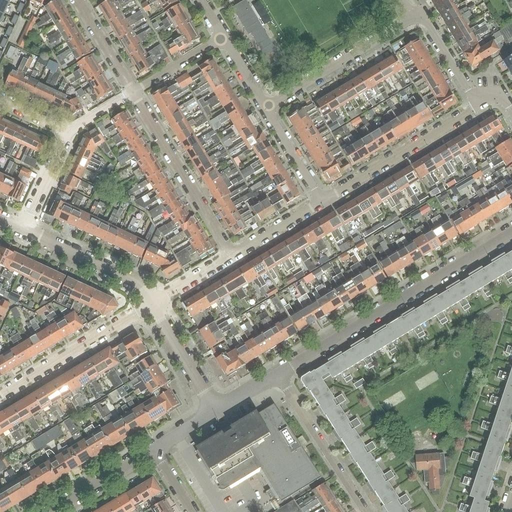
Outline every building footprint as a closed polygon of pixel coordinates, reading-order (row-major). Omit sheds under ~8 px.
[(2,0),(0,0),(0,13),(4,15),(9,3),(2,0)] [(30,0),(30,1),(35,3),(33,8),(37,10),(39,7),(41,8),(44,0),(30,0)] [(56,0),(53,2),(44,8),(47,14),(44,16),(46,19),(63,8),(57,0),(56,0)] [(119,0),(116,3),(113,0),(108,0),(99,6),(99,7),(102,13),(103,12),(104,14),(127,0),(119,0)] [(132,0),(127,0),(104,14),(105,17),(108,23),(123,15),(120,10),(126,6),(134,1),(132,0)] [(175,0),(158,0),(153,3),(155,6),(158,4),(162,10),(173,4),(177,2),(175,0)] [(244,0),(232,8),(246,31),(248,35),(251,34),(271,68),(282,61),(245,0),(244,0)] [(446,0),(435,7),(437,9),(436,10),(440,16),(455,7),(456,8),(459,5),(456,0),(446,0)] [(179,4),(174,7),(165,13),(168,18),(161,22),(163,26),(184,13),(183,11),(183,10),(180,5),(179,5),(179,4)] [(145,13),(150,11),(151,10),(148,5),(142,9),(145,13)] [(455,7),(440,16),(444,23),(445,22),(446,25),(468,11),(466,8),(459,12),(456,8),(455,7)] [(42,21),(36,24),(38,27),(51,20),(54,26),(68,17),(63,8),(46,19),(42,21)] [(123,15),(108,23),(112,30),(113,29),(114,31),(142,15),(139,11),(126,20),(123,15)] [(468,11),(446,25),(448,27),(447,28),(451,34),(466,25),(470,23),(467,18),(471,16),(468,11)] [(184,13),(163,26),(165,29),(172,25),(175,30),(190,21),(186,15),(185,15),(184,13)] [(142,15),(114,31),(116,34),(115,34),(119,40),(133,32),(130,27),(144,19),(142,15)] [(47,38),(49,41),(74,26),(68,17),(54,26),(58,32),(47,38)] [(178,34),(163,43),(165,46),(174,41),(180,38),(194,30),(193,28),(193,27),(190,21),(175,30),(178,34)] [(466,25),(451,34),(455,41),(456,40),(457,43),(479,29),(477,26),(469,30),(466,25)] [(61,37),(65,44),(79,35),(74,26),(49,41),(50,44),(61,37)] [(159,28),(155,30),(158,34),(165,29),(163,26),(159,28)] [(479,29),(457,43),(459,45),(458,46),(462,52),(466,50),(477,43),(481,40),(479,37),(489,31),(486,26),(479,29)] [(133,32),(119,40),(123,47),(123,46),(125,48),(145,36),(152,32),(149,28),(143,32),(143,33),(136,37),(133,32)] [(510,39),(504,29),(498,32),(501,36),(503,41),(504,42),(510,39)] [(174,41),(165,46),(168,51),(171,56),(185,47),(199,39),(199,38),(199,37),(196,32),(195,32),(194,30),(180,38),(174,41)] [(56,57),(56,58),(57,60),(84,44),(79,35),(65,44),(69,50),(66,51),(56,57)] [(145,36),(125,48),(126,51),(125,51),(129,57),(143,49),(140,44),(147,40),(145,36)] [(501,36),(495,40),(486,45),(486,46),(477,51),(479,55),(479,56),(481,61),(489,57),(488,56),(490,55),(491,56),(498,51),(495,47),(495,46),(503,41),(501,36)] [(400,51),(396,54),(398,59),(401,62),(423,49),(422,47),(423,46),(419,39),(411,43),(404,47),(399,50),(400,51)] [(486,45),(483,42),(463,54),(466,60),(467,59),(472,67),(479,63),(479,62),(481,60),(481,61),(479,56),(479,55),(477,51),(486,46),(486,45)] [(396,43),(391,46),(392,49),(394,52),(400,48),(398,45),(396,43)] [(84,44),(57,60),(59,63),(63,61),(69,57),(72,55),(76,62),(90,53),(84,44)] [(143,49),(129,57),(133,64),(134,63),(135,65),(162,49),(160,45),(153,50),(146,54),(143,49)] [(163,60),(164,60),(168,58),(162,49),(135,65),(136,68),(135,68),(139,74),(140,73),(140,74),(149,69),(150,70),(154,67),(154,66),(155,66),(154,65),(163,60)] [(411,61),(415,66),(430,57),(425,50),(424,51),(423,49),(401,62),(404,66),(411,61)] [(403,70),(396,59),(394,54),(386,59),(387,59),(385,61),(399,83),(400,82),(403,81),(398,73),(403,70)] [(80,69),(72,74),(74,77),(75,78),(96,65),(95,63),(95,62),(92,56),(91,56),(90,55),(76,64),(80,69)] [(511,55),(506,59),(502,62),(503,63),(504,63),(505,66),(506,67),(505,67),(506,69),(508,68),(509,71),(511,69),(511,55)] [(417,71),(409,76),(412,80),(420,75),(435,66),(434,66),(433,64),(434,64),(430,57),(415,66),(417,71)] [(7,81),(5,84),(6,85),(6,86),(12,88),(12,87),(14,89),(25,66),(28,60),(24,58),(18,72),(12,69),(7,81)] [(187,74),(182,77),(187,86),(198,79),(218,67),(217,67),(216,67),(215,65),(216,65),(212,59),(198,67),(201,72),(190,78),(187,74)] [(47,65),(47,66),(52,69),(53,67),(57,69),(59,68),(57,64),(49,61),(47,65)] [(382,61),(376,65),(385,81),(390,78),(394,86),(399,83),(385,61),(383,62),(382,61)] [(74,77),(69,81),(71,84),(84,77),(87,82),(102,73),(98,66),(97,67),(96,65),(75,78),(74,77)] [(369,70),(367,71),(381,94),(385,92),(380,83),(385,81),(376,65),(369,69),(369,70)] [(25,66),(14,89),(17,90),(16,91),(22,93),(23,93),(30,78),(25,75),(29,68),(25,66)] [(414,84),(417,89),(439,75),(438,73),(439,73),(435,66),(420,75),(422,79),(414,84)] [(57,69),(53,67),(52,69),(45,84),(40,82),(32,97),(32,98),(38,101),(39,100),(42,101),(54,74),(55,74),(57,69)] [(201,83),(197,86),(199,89),(222,75),(220,73),(221,73),(218,67),(198,79),(201,83)] [(30,78),(23,93),(26,94),(25,95),(31,98),(32,97),(40,82),(35,80),(38,72),(34,70),(30,78)] [(365,72),(358,76),(367,91),(372,89),(377,97),(381,94),(367,71),(365,73),(365,72)] [(90,87),(83,92),(85,95),(106,82),(105,80),(106,80),(102,73),(87,82),(90,87)] [(54,74),(42,101),(45,103),(44,104),(51,107),(51,106),(58,90),(54,88),(59,76),(55,74),(54,74)] [(222,75),(199,89),(201,93),(210,87),(213,92),(227,83),(224,77),(223,77),(222,75)] [(439,75),(417,89),(419,93),(427,88),(431,93),(446,83),(442,77),(441,77),(439,75)] [(356,77),(349,81),(358,97),(363,94),(368,102),(369,101),(372,99),(367,91),(358,76),(358,77),(356,78),(356,77)] [(165,87),(152,95),(156,102),(156,101),(158,103),(181,89),(187,86),(182,77),(176,81),(177,84),(167,90),(165,87)] [(343,86),(341,87),(354,110),(358,108),(353,100),(358,97),(349,81),(342,85),(343,86)] [(85,95),(80,98),(83,103),(85,107),(91,104),(93,103),(90,97),(95,94),(98,100),(98,99),(99,99),(112,91),(112,90),(109,84),(108,84),(106,82),(85,95)] [(62,92),(66,85),(62,83),(58,90),(51,106),(54,107),(54,108),(60,111),(67,95),(62,92)] [(215,96),(206,102),(209,105),(231,91),(230,90),(231,89),(227,83),(213,92),(215,96)] [(426,102),(428,106),(433,103),(450,93),(449,91),(450,90),(446,83),(431,93),(433,97),(426,102)] [(338,88),(331,92),(341,107),(345,104),(350,111),(347,113),(351,120),(358,115),(354,110),(341,87),(339,89),(338,88)] [(81,89),(76,92),(78,95),(80,98),(85,95),(83,92),(81,89)] [(181,89),(158,103),(159,105),(158,106),(162,112),(175,103),(173,99),(183,93),(181,89)] [(220,103),(222,108),(237,99),(233,93),(232,94),(231,91),(209,105),(211,109),(220,103)] [(403,91),(399,93),(403,99),(405,102),(409,100),(405,94),(403,92),(403,91)] [(325,97),(323,98),(336,121),(341,118),(336,110),(341,107),(331,92),(324,96),(325,97)] [(428,106),(427,107),(431,112),(433,116),(455,102),(456,104),(457,104),(450,93),(433,103),(428,106)] [(82,110),(80,105),(75,98),(73,100),(71,97),(67,95),(60,111),(71,116),(82,110)] [(412,98),(409,100),(422,122),(424,121),(425,122),(432,117),(429,113),(423,102),(417,106),(413,97),(412,98)] [(320,99),(313,103),(316,107),(323,118),(328,115),(332,123),(336,121),(323,98),(321,99),(320,99)] [(175,103),(162,112),(165,118),(166,117),(167,119),(195,102),(194,99),(193,99),(178,108),(175,103)] [(201,99),(198,101),(202,109),(206,107),(204,103),(201,99)] [(237,99),(222,108),(225,112),(221,115),(209,122),(212,125),(241,108),(240,106),(241,105),(237,99)] [(409,100),(405,102),(410,110),(405,113),(414,128),(421,124),(420,123),(422,122),(409,100)] [(168,122),(171,128),(185,120),(182,115),(198,106),(195,102),(167,119),(169,121),(168,122)] [(414,128),(405,113),(400,116),(391,102),(387,105),(391,111),(405,133),(407,132),(407,133),(414,128)] [(296,112),(288,118),(292,125),(293,124),(294,126),(317,113),(314,109),(312,105),(306,108),(306,107),(303,109),(303,108),(296,112)] [(211,112),(207,107),(202,110),(206,115),(211,112)] [(241,108),(212,125),(213,127),(215,131),(220,128),(221,125),(229,119),(232,124),(233,125),(247,116),(247,115),(243,109),(242,110),(241,108)] [(372,110),(367,112),(373,122),(377,119),(372,110)] [(114,125),(107,129),(109,133),(116,129),(130,120),(129,118),(130,118),(127,112),(126,112),(125,111),(111,120),(114,124),(114,125)] [(405,133),(391,111),(387,113),(392,121),(387,124),(396,139),(403,135),(403,134),(405,133)] [(317,113),(294,126),(296,128),(295,129),(299,136),(314,127),(311,122),(315,119),(319,117),(317,113)] [(176,133),(177,135),(205,118),(203,115),(193,121),(192,120),(187,123),(185,120),(171,128),(175,134),(176,133)] [(504,141),(504,140),(508,138),(506,134),(501,137),(498,132),(503,129),(499,123),(500,123),(495,115),(494,116),(493,116),(489,118),(489,119),(487,121),(500,143),(504,141)] [(236,131),(228,136),(230,139),(252,126),(251,124),(252,123),(248,117),(247,116),(233,125),(233,126),(236,131)] [(0,117),(0,118),(0,144),(2,140),(3,137),(10,122),(7,121),(8,120),(1,117),(0,117)] [(359,117),(351,122),(353,126),(361,122),(360,120),(359,117)] [(205,118),(177,135),(178,137),(177,138),(179,140),(181,144),(195,136),(192,131),(207,122),(205,118)] [(365,118),(360,120),(361,122),(362,123),(364,126),(378,149),(380,148),(380,149),(388,144),(387,143),(378,129),(378,130),(373,132),(368,124),(365,118)] [(377,119),(373,122),(378,130),(378,129),(387,143),(389,142),(389,143),(394,140),(396,139),(387,124),(382,127),(377,119)] [(119,134),(112,138),(114,141),(136,129),(134,127),(135,126),(132,120),(131,121),(130,120),(116,129),(119,134)] [(10,122),(3,137),(8,139),(8,140),(5,147),(8,149),(19,126),(17,125),(17,124),(10,121),(10,122)] [(327,126),(331,132),(336,129),(340,126),(336,121),(332,123),(327,126)] [(477,125),(486,140),(491,137),(494,142),(496,146),(500,143),(487,121),(484,122),(484,121),(477,125)] [(102,125),(98,128),(103,137),(109,133),(107,129),(105,130),(102,125)] [(486,140),(477,125),(471,129),(472,130),(470,131),(483,153),(487,151),(482,143),(485,140),(486,140)] [(6,155),(9,157),(16,143),(22,145),(29,130),(22,126),(21,127),(19,126),(8,149),(9,149),(7,153),(6,155)] [(252,126),(230,139),(232,143),(236,140),(240,138),(242,140),(243,142),(258,133),(254,127),(253,128),(252,126)] [(314,127),(299,136),(302,140),(303,142),(304,142),(305,144),(327,130),(325,126),(317,131),(314,127)] [(345,126),(341,128),(344,132),(346,137),(350,134),(345,126)] [(378,149),(364,126),(360,129),(365,137),(360,140),(370,155),(377,151),(376,150),(378,149)] [(337,131),(332,134),(334,138),(344,132),(341,128),(337,131)] [(103,140),(99,133),(96,129),(93,131),(93,130),(87,133),(88,134),(95,146),(97,147),(100,145),(106,155),(110,153),(104,143),(103,140)] [(136,129),(114,141),(117,145),(124,141),(127,146),(142,137),(138,130),(137,131),(136,129)] [(29,130),(22,145),(27,148),(24,155),(27,157),(38,135),(35,134),(36,133),(29,130)] [(327,130),(305,144),(306,146),(305,146),(310,153),(324,144),(322,140),(321,139),(325,137),(330,134),(327,130)] [(483,153),(470,131),(468,132),(467,131),(461,135),(470,150),(475,146),(480,155),(483,153)] [(243,142),(234,147),(236,151),(245,146),(247,150),(265,139),(262,134),(259,136),(258,133),(243,142)] [(81,140),(78,146),(93,153),(95,151),(97,152),(98,154),(100,153),(97,147),(95,146),(88,134),(84,136),(83,139),(82,139),(81,140)] [(195,136),(181,144),(185,150),(186,149),(187,152),(210,138),(207,134),(197,140),(195,136)] [(330,134),(325,137),(328,142),(333,139),(330,134)] [(350,134),(346,137),(360,160),(362,159),(363,159),(370,155),(360,140),(359,140),(355,143),(354,140),(350,134)] [(38,135),(27,157),(31,159),(35,151),(40,154),(47,140),(47,139),(47,138),(40,135),(40,136),(38,135)] [(470,150),(461,135),(455,139),(455,140),(453,141),(468,165),(467,165),(470,170),(471,169),(473,174),(476,172),(474,168),(465,152),(470,150)] [(130,151),(116,159),(117,161),(118,163),(146,146),(145,144),(146,143),(144,140),(142,137),(127,146),(130,151)] [(345,144),(340,147),(342,151),(348,161),(351,165),(352,166),(359,162),(358,161),(360,160),(346,137),(342,139),(345,144)] [(210,138),(187,152),(188,154),(187,154),(191,160),(191,161),(205,153),(205,152),(202,148),(212,142),(210,138)] [(230,139),(223,143),(225,147),(232,143),(230,139)] [(247,150),(242,153),(245,157),(254,151),(257,156),(271,147),(267,141),(266,142),(266,140),(265,139),(247,150)] [(511,142),(510,139),(508,140),(506,142),(504,143),(495,149),(497,153),(489,158),(491,163),(511,150),(511,142)] [(445,145),(453,160),(458,157),(464,167),(467,165),(468,165),(453,141),(451,142),(451,141),(445,145)] [(315,160),(316,162),(338,148),(336,144),(330,147),(327,149),(324,144),(310,153),(314,160),(315,160)] [(437,151),(451,175),(455,173),(448,162),(453,160),(445,145),(438,149),(439,150),(437,151)] [(93,153),(78,146),(76,152),(76,153),(75,155),(99,167),(100,166),(101,163),(91,159),(93,153)] [(146,146),(118,163),(120,166),(134,158),(137,163),(152,154),(148,148),(147,148),(146,146)] [(243,170),(240,172),(242,175),(275,156),(274,154),(275,153),(271,147),(257,156),(259,160),(243,170)] [(338,148),(316,162),(317,164),(316,164),(320,171),(321,171),(335,162),(332,157),(340,152),(338,148)] [(502,162),(505,167),(511,162),(511,150),(491,163),(494,167),(502,162)] [(434,151),(428,155),(437,169),(441,167),(447,177),(451,175),(437,151),(435,152),(434,151)] [(205,153),(191,161),(192,162),(196,168),(196,167),(198,169),(221,156),(219,152),(208,158),(206,153),(205,153)] [(140,168),(133,172),(135,176),(156,163),(155,161),(156,160),(152,154),(137,163),(140,168)] [(73,158),(70,163),(86,170),(88,166),(97,171),(99,167),(75,155),(74,158),(73,158)] [(422,160),(420,161),(435,185),(438,183),(432,172),(437,169),(428,155),(422,159),(422,160)] [(221,156),(198,169),(199,172),(198,172),(202,178),(215,170),(213,165),(223,159),(221,156)] [(275,156),(242,175),(244,179),(247,177),(264,167),(266,172),(281,163),(277,158),(276,158),(275,156)] [(27,157),(24,164),(29,166),(33,168),(36,162),(37,161),(31,159),(27,157)] [(237,157),(233,160),(237,167),(242,165),(237,157)] [(335,162),(321,171),(327,181),(328,180),(328,179),(349,166),(347,162),(341,166),(338,160),(335,162)] [(411,165),(414,169),(420,180),(425,177),(431,187),(435,185),(420,161),(418,162),(418,161),(411,165)] [(482,169),(489,165),(488,165),(486,161),(480,165),(481,168),(482,169)] [(66,172),(71,175),(81,180),(84,175),(94,179),(95,175),(86,170),(70,163),(70,164),(71,164),(70,166),(69,166),(66,172)] [(148,180),(162,172),(161,171),(162,170),(158,165),(156,163),(135,176),(137,179),(144,175),(147,180),(148,180)] [(254,191),(260,188),(260,187),(285,172),(283,170),(284,170),(281,163),(266,172),(269,176),(251,187),(254,190),(254,191)] [(10,170),(0,191),(0,192),(2,193),(2,194),(8,197),(16,182),(11,179),(17,166),(13,164),(10,170)] [(491,169),(489,165),(482,169),(485,174),(491,170),(491,169)] [(418,181),(412,170),(410,166),(402,171),(403,171),(401,173),(414,195),(419,193),(413,184),(418,181)] [(3,176),(0,174),(0,191),(10,170),(7,168),(3,176)] [(29,179),(29,178),(31,172),(22,168),(16,182),(8,197),(18,202),(25,186),(20,183),(23,176),(29,179)] [(215,170),(202,178),(205,184),(206,184),(208,186),(231,172),(228,168),(218,174),(215,170)] [(471,169),(470,170),(464,174),(467,178),(473,174),(471,169)] [(140,184),(128,191),(130,195),(137,191),(150,184),(153,189),(167,181),(167,180),(166,179),(167,179),(164,173),(163,174),(162,172),(148,180),(147,180),(140,184)] [(231,172),(208,186),(209,188),(208,188),(212,194),(225,186),(225,185),(230,182),(228,178),(233,175),(231,172)] [(285,172),(260,187),(260,188),(262,190),(262,191),(273,184),(276,188),(290,180),(287,174),(286,174),(285,172)] [(415,207),(420,204),(419,202),(414,195),(401,173),(399,174),(398,173),(391,177),(400,192),(405,189),(415,207)] [(72,189),(77,191),(79,186),(87,189),(86,190),(87,190),(89,185),(71,177),(66,175),(65,177),(64,177),(61,184),(62,184),(61,184),(62,185),(59,190),(64,192),(69,195),(72,189)] [(506,183),(501,176),(497,178),(511,203),(511,202),(511,183),(510,181),(506,183)] [(400,192),(391,177),(384,182),(384,183),(382,184),(396,206),(400,204),(398,201),(404,198),(400,192)] [(472,177),(463,181),(466,186),(474,181),(472,177)] [(511,203),(497,178),(492,181),(498,191),(494,194),(503,209),(510,205),(510,204),(511,203)] [(225,186),(212,194),(214,196),(213,196),(216,202),(230,194),(227,189),(237,183),(235,179),(230,182),(225,185),(225,186)] [(269,198),(271,202),(294,188),(293,186),(294,186),(290,180),(276,188),(279,193),(269,198)] [(454,180),(446,185),(449,188),(456,184),(454,180)] [(157,196),(149,200),(152,204),(159,199),(173,191),(172,188),(173,188),(169,182),(168,183),(168,182),(167,181),(153,189),(154,190),(157,196)] [(463,181),(455,186),(455,187),(458,191),(466,186),(463,181)] [(396,206),(382,184),(380,185),(380,184),(373,189),(381,203),(386,200),(392,209),(396,206)] [(494,214),(480,190),(478,186),(473,189),(481,202),(477,204),(486,220),(493,216),(492,215),(494,214)] [(216,202),(214,204),(215,206),(214,206),(218,213),(219,212),(232,204),(232,203),(229,199),(243,191),(241,187),(230,194),(216,202)] [(497,213),(503,209),(494,194),(491,189),(487,191),(484,187),(480,190),(494,214),(496,212),(497,213)] [(294,188),(271,202),(273,206),(277,212),(282,208),(279,203),(283,200),(286,205),(300,196),(296,190),(294,188)] [(381,203),(373,189),(365,193),(366,194),(364,195),(377,217),(381,215),(376,206),(381,203)] [(275,212),(272,207),(267,198),(262,200),(257,193),(257,192),(255,193),(254,191),(254,190),(251,192),(266,216),(268,215),(269,216),(275,212)] [(148,212),(150,216),(178,199),(177,197),(178,197),(174,191),(173,191),(159,199),(162,204),(155,209),(155,208),(148,212)] [(251,192),(248,194),(250,199),(254,205),(250,208),(253,212),(259,222),(265,218),(264,218),(266,216),(251,192)] [(55,199),(47,215),(57,220),(65,203),(68,196),(64,194),(62,198),(60,202),(55,199)] [(248,194),(241,198),(241,199),(244,203),(246,202),(250,199),(248,194)] [(377,217),(364,195),(362,196),(361,195),(354,200),(363,214),(368,211),(373,220),(377,217)] [(65,203),(57,220),(64,223),(64,222),(67,223),(78,200),(74,198),(70,206),(65,203)] [(141,198),(134,202),(135,204),(140,206),(143,209),(152,204),(149,200),(144,203),(141,198)] [(232,204),(219,212),(220,214),(219,214),(223,220),(237,212),(234,208),(243,202),(243,203),(244,203),(241,199),(241,198),(232,203),(232,204)] [(486,220),(477,204),(472,207),(467,198),(463,201),(477,224),(479,223),(479,224),(486,220)] [(178,199),(150,216),(152,221),(159,216),(166,211),(169,216),(184,207),(180,201),(178,199)] [(78,200),(67,223),(69,224),(69,225),(76,229),(84,212),(78,210),(81,202),(78,200)] [(363,214),(354,200),(347,204),(347,205),(345,206),(359,228),(363,226),(358,217),(363,214)] [(477,224),(463,201),(458,203),(464,212),(459,215),(469,230),(475,226),(475,225),(477,224)] [(427,205),(418,210),(421,215),(430,210),(427,205)] [(335,211),(344,226),(349,223),(355,231),(359,228),(345,206),(343,207),(335,211)] [(84,212),(76,229),(83,232),(83,231),(86,232),(96,209),(93,207),(92,207),(89,214),(84,212)] [(172,222),(165,226),(167,230),(189,217),(187,214),(188,214),(184,207),(169,216),(172,222)] [(96,209),(86,232),(88,233),(87,234),(95,238),(102,221),(96,218),(100,211),(96,209)] [(449,209),(445,211),(459,235),(461,233),(462,234),(469,230),(459,215),(455,218),(449,209)] [(418,210),(410,215),(413,219),(421,215),(418,210)] [(227,226),(228,228),(251,214),(249,211),(240,216),(237,212),(223,220),(226,227),(227,226)] [(328,217),(326,218),(340,241),(343,239),(337,229),(338,229),(342,226),(334,212),(327,216),(328,217)] [(251,214),(228,228),(230,230),(229,231),(233,237),(247,228),(244,224),(251,219),(253,218),(251,214)] [(396,214),(389,217),(390,219),(393,223),(399,219),(396,214)] [(438,216),(435,218),(449,241),(452,239),(453,240),(456,238),(456,237),(457,236),(455,231),(448,220),(444,223),(439,215),(438,216)] [(102,221),(95,238),(101,241),(102,240),(104,241),(115,218),(111,216),(107,223),(102,221)] [(167,230),(161,233),(163,237),(180,227),(183,232),(197,223),(197,222),(198,222),(194,216),(194,217),(193,216),(190,218),(189,217),(167,230)] [(115,218),(104,241),(107,242),(106,243),(113,246),(121,230),(115,227),(119,219),(115,218)] [(323,218),(317,222),(325,236),(330,233),(336,244),(340,241),(326,218),(324,219),(323,218)] [(435,218),(430,221),(435,228),(431,230),(440,246),(441,245),(442,246),(446,244),(446,243),(449,241),(435,218)] [(382,224),(383,227),(384,228),(393,223),(390,219),(382,224)] [(311,227),(309,228),(323,251),(327,248),(321,239),(325,236),(317,222),(311,226),(311,227)] [(399,222),(392,226),(395,232),(403,227),(401,223),(399,222)] [(183,232),(167,242),(169,247),(185,237),(188,240),(203,231),(199,224),(198,225),(197,223),(183,232)] [(381,223),(372,229),(374,232),(383,227),(382,224),(381,223)] [(121,230),(113,246),(120,249),(120,248),(123,250),(133,226),(129,224),(126,232),(121,230)] [(139,238),(131,255),(138,258),(138,257),(141,258),(143,254),(154,231),(155,229),(152,224),(150,229),(144,241),(139,238)] [(133,226),(123,250),(125,251),(124,251),(131,255),(139,238),(134,236),(137,228),(133,226)] [(165,226),(158,230),(160,234),(161,233),(167,230),(165,226)] [(392,226),(383,231),(386,237),(395,232),(392,226)] [(422,226),(418,228),(432,251),(433,249),(435,249),(436,249),(439,248),(439,246),(440,246),(431,230),(427,233),(422,226)] [(307,228),(301,232),(309,246),(313,243),(319,253),(323,251),(309,228),(307,229),(307,228)] [(418,228),(413,231),(418,238),(414,241),(420,251),(423,256),(424,255),(425,255),(429,254),(429,252),(432,251),(418,228)] [(191,246),(175,255),(177,259),(208,240),(206,238),(207,237),(203,231),(188,240),(191,246)] [(295,237),(293,238),(307,261),(310,258),(304,249),(309,246),(301,232),(294,236),(295,237)] [(145,255),(143,259),(146,260),(145,261),(152,265),(159,249),(155,247),(158,238),(154,236),(145,255)] [(399,239),(413,262),(416,260),(417,261),(420,259),(420,257),(421,257),(423,256),(420,251),(414,241),(412,242),(408,244),(403,237),(399,239)] [(290,238),(284,242),(292,256),(297,253),(303,263),(307,261),(293,238),(291,239),(290,238)] [(399,239),(395,242),(399,250),(395,252),(404,267),(406,266),(407,267),(410,265),(410,264),(411,263),(413,262),(399,239)] [(208,240),(177,259),(180,263),(182,267),(192,262),(189,257),(196,253),(199,257),(213,249),(208,240)] [(364,241),(354,247),(355,247),(358,252),(366,247),(367,246),(364,241)] [(383,241),(379,244),(380,246),(396,272),(399,270),(400,271),(403,269),(403,268),(404,267),(395,252),(391,255),(385,244),(383,241)] [(278,247),(276,248),(290,270),(294,268),(288,259),(292,256),(284,242),(278,246),(278,247)] [(164,251),(159,249),(152,265),(161,269),(170,251),(166,245),(164,249),(165,249),(164,251)] [(380,246),(376,249),(382,260),(378,262),(385,273),(387,277),(389,276),(390,277),(393,275),(393,274),(396,272),(380,246)] [(274,248),(268,252),(276,266),(281,263),(286,272),(290,270),(276,248),(274,249),(274,248)] [(7,250),(0,264),(0,265),(5,268),(1,276),(6,278),(16,255),(14,254),(14,253),(7,250)] [(161,269),(163,272),(162,273),(165,276),(166,277),(167,276),(167,277),(171,275),(171,274),(173,273),(174,274),(181,269),(180,269),(180,268),(178,264),(170,251),(161,269)] [(260,258),(259,258),(267,272),(268,272),(273,281),(277,278),(271,269),(276,266),(268,252),(261,256),(262,257),(260,258)] [(347,252),(337,258),(338,258),(341,263),(350,258),(347,252)] [(504,254),(498,258),(510,278),(511,276),(511,274),(510,271),(511,269),(511,255),(510,253),(505,256),(504,254)] [(16,255),(6,278),(10,280),(14,272),(19,275),(27,259),(19,255),(19,256),(16,255)] [(371,255),(367,258),(372,265),(367,268),(377,284),(384,280),(384,279),(386,278),(383,274),(372,255),(371,255)] [(350,258),(352,262),(354,266),(358,263),(354,256),(350,258)] [(250,263),(248,265),(262,288),(262,287),(266,286),(260,276),(266,273),(267,272),(259,258),(258,259),(257,258),(250,263)] [(492,264),(488,267),(495,279),(503,275),(506,280),(507,280),(510,278),(498,258),(491,262),(492,264)] [(27,259),(19,275),(24,277),(20,285),(25,288),(36,264),(33,263),(34,262),(27,259)] [(307,261),(303,263),(309,273),(313,270),(309,264),(307,261)] [(329,263),(320,268),(323,272),(331,267),(329,263)] [(354,266),(368,289),(370,288),(371,288),(377,284),(367,268),(363,271),(358,263),(354,266)] [(36,264),(25,288),(30,290),(33,282),(38,284),(46,268),(39,264),(38,265),(36,264)] [(246,265),(239,269),(247,284),(252,281),(258,290),(262,297),(266,295),(266,294),(266,293),(262,287),(262,288),(248,265),(246,266),(246,265)] [(355,277),(350,279),(360,295),(367,291),(366,290),(368,289),(354,266),(350,268),(355,277)] [(481,268),(475,272),(487,291),(490,289),(487,284),(495,279),(488,267),(482,270),(481,268)] [(46,268),(38,284),(44,287),(40,294),(44,296),(55,273),(53,272),(53,271),(46,268)] [(320,268),(311,273),(312,274),(315,279),(323,274),(323,272),(320,268)] [(232,275),(230,276),(244,299),(246,303),(249,301),(247,297),(248,297),(242,287),(247,284),(239,269),(231,274),(232,275)] [(302,272),(294,277),(296,281),(304,276),(302,272)] [(470,277),(465,280),(473,293),(481,288),(484,293),(487,291),(475,272),(469,276),(470,277)] [(55,273),(44,296),(50,299),(53,291),(57,293),(58,293),(63,282),(66,277),(58,273),(58,274),(55,273)] [(336,276),(351,299),(353,298),(353,299),(360,295),(350,279),(346,282),(341,273),(336,276)] [(312,274),(303,279),(306,284),(315,279),(312,274)] [(227,276),(220,281),(229,295),(234,292),(239,301),(240,301),(244,299),(243,297),(230,276),(228,277),(227,276)] [(293,276),(285,281),(286,282),(288,286),(296,281),(294,277),(293,276)] [(351,299),(336,276),(332,278),(337,287),(333,290),(343,306),(349,301),(351,299)] [(67,278),(56,302),(60,305),(64,296),(69,298),(77,282),(70,279),(70,280),(67,279),(68,278),(67,278)] [(459,282),(453,285),(465,305),(468,303),(465,298),(473,293),(465,280),(460,283),(459,282)] [(213,286),(211,287),(225,310),(229,308),(223,299),(229,295),(220,281),(213,285),(213,286)] [(77,282),(69,298),(75,301),(71,310),(75,312),(86,288),(83,286),(84,286),(77,282)] [(343,306),(333,290),(329,292),(327,289),(323,284),(319,286),(333,310),(335,309),(336,310),(343,306)] [(325,316),(316,300),(311,303),(300,285),(296,288),(299,294),(301,297),(302,297),(316,321),(318,319),(318,320),(325,316)] [(447,291),(442,294),(450,307),(458,302),(461,307),(465,305),(453,285),(446,289),(447,291)] [(333,310),(319,286),(316,288),(314,289),(320,298),(316,300),(325,316),(332,312),(331,311),(333,310)] [(209,287),(202,292),(210,307),(215,304),(221,312),(225,310),(211,287),(209,288),(209,287)] [(275,287),(266,293),(266,294),(268,298),(278,292),(275,287)] [(22,293),(21,296),(26,298),(30,290),(25,288),(22,293)] [(86,288),(75,312),(79,314),(83,305),(88,307),(96,291),(89,288),(89,289),(86,288)] [(0,289),(0,295),(8,299),(10,294),(5,292),(0,289)] [(87,318),(90,323),(92,321),(91,319),(98,311),(105,296),(105,295),(105,296),(102,295),(103,294),(96,291),(88,307),(93,310),(87,318)] [(195,297),(193,298),(206,321),(210,319),(205,310),(210,307),(202,292),(194,296),(195,297)] [(436,295),(430,299),(442,319),(445,317),(442,312),(450,307),(442,294),(437,297),(436,295)] [(91,319),(92,321),(103,315),(103,316),(116,309),(116,308),(116,307),(118,305),(114,299),(112,300),(111,299),(112,299),(109,297),(109,298),(107,298),(108,297),(105,296),(98,311),(91,319)] [(274,299),(270,301),(277,312),(278,311),(282,309),(275,297),(274,299)] [(302,297),(301,297),(297,300),(302,308),(298,311),(308,327),(314,323),(314,322),(316,321),(302,297)] [(183,303),(182,305),(184,308),(185,307),(186,309),(186,310),(192,320),(193,319),(199,329),(204,326),(208,323),(206,321),(193,298),(188,301),(187,300),(183,303)] [(244,299),(240,301),(246,311),(249,309),(246,303),(244,299)] [(425,305),(420,308),(427,320),(436,315),(439,321),(442,319),(430,299),(424,303),(425,305)] [(1,300),(0,301),(0,315),(3,317),(4,317),(10,304),(2,300),(1,300)] [(66,309),(56,304),(61,313),(66,309)] [(288,305),(284,308),(289,316),(296,327),(298,331),(300,330),(301,331),(308,327),(298,311),(294,314),(288,305)] [(40,309),(36,312),(39,316),(47,311),(46,309),(45,306),(40,309)] [(21,316),(16,307),(10,311),(15,320),(21,316)] [(229,308),(225,310),(227,313),(231,320),(234,318),(235,317),(229,307),(229,308)] [(414,309),(407,313),(419,333),(422,331),(419,325),(427,320),(420,308),(415,311),(414,309)] [(294,328),(282,309),(278,311),(283,320),(279,323),(288,339),(295,334),(294,334),(297,332),(294,328)] [(73,312),(64,318),(73,333),(80,329),(80,328),(82,327),(82,328),(83,327),(82,326),(87,324),(87,325),(88,324),(84,318),(80,316),(78,317),(74,311),(73,312)] [(53,312),(49,314),(64,338),(66,336),(66,337),(73,333),(64,318),(59,321),(54,312),(53,312)] [(394,322),(391,323),(400,337),(402,336),(404,334),(413,329),(416,334),(419,333),(407,313),(401,317),(398,319),(396,320),(394,322)] [(49,322),(44,325),(46,328),(55,344),(62,340),(62,339),(64,338),(49,314),(45,317),(49,322)] [(274,326),(268,317),(264,319),(279,343),(281,342),(281,343),(288,339),(279,323),(274,326)] [(279,343),(264,319),(260,322),(266,331),(261,333),(271,349),(278,345),(277,344),(279,343)] [(214,322),(209,325),(199,331),(203,338),(204,338),(205,340),(228,325),(226,321),(217,327),(214,322)] [(32,325),(46,349),(48,347),(48,348),(55,344),(46,328),(41,331),(36,323),(32,325)] [(386,326),(380,330),(391,349),(395,347),(391,342),(400,337),(391,323),(389,324),(389,325),(386,327),(386,326)] [(33,336),(28,339),(37,355),(44,351),(44,350),(46,349),(32,325),(28,327),(27,328),(33,336)] [(210,349),(225,340),(222,335),(231,329),(228,325),(205,340),(206,341),(205,342),(210,349)] [(251,327),(247,330),(262,353),(263,352),(264,353),(271,349),(261,333),(256,337),(251,327)] [(243,332),(248,341),(244,344),(253,359),(253,360),(260,356),(260,355),(262,353),(247,330),(243,332)] [(374,335),(369,338),(377,351),(385,346),(388,351),(391,349),(380,330),(373,333),(374,335)] [(17,334),(14,336),(28,359),(30,358),(31,359),(37,355),(28,339),(23,342),(18,333),(17,334)] [(122,342),(111,348),(114,353),(117,357),(141,342),(135,333),(126,339),(125,338),(121,340),(121,342),(122,342)] [(238,335),(234,338),(240,347),(235,349),(244,365),(251,361),(251,360),(253,359),(244,344),(239,336),(238,335)] [(11,338),(9,339),(15,347),(10,350),(20,366),(27,361),(26,361),(28,359),(14,336),(11,338)] [(363,339),(357,343),(369,363),(372,361),(369,356),(377,351),(369,338),(364,341),(363,339)] [(141,342),(117,357),(118,360),(119,362),(127,357),(131,363),(132,362),(133,364),(134,363),(136,365),(148,357),(146,353),(145,352),(147,352),(146,351),(147,350),(145,346),(144,346),(143,346),(142,347),(140,344),(141,343),(141,342)] [(225,343),(221,345),(235,370),(235,371),(244,365),(235,349),(230,352),(225,343)] [(352,349),(347,352),(354,365),(362,360),(366,365),(369,363),(357,343),(351,347),(352,349)] [(0,344),(0,353),(10,370),(12,369),(13,370),(20,366),(10,350),(5,353),(0,344)] [(210,351),(208,352),(210,354),(213,352),(217,359),(216,359),(220,367),(221,366),(226,373),(229,374),(235,370),(221,345),(211,350),(210,351)] [(103,353),(100,355),(119,386),(123,384),(113,367),(118,364),(117,361),(112,353),(109,349),(108,350),(106,349),(103,351),(103,353)] [(341,353),(334,357),(346,377),(349,375),(346,370),(354,365),(347,352),(342,355),(341,353)] [(0,372),(2,376),(9,372),(8,371),(10,370),(0,353),(0,372)] [(91,360),(90,360),(99,376),(104,373),(114,389),(119,386),(100,355),(96,357),(95,356),(91,358),(91,360)] [(137,371),(132,375),(135,379),(136,378),(139,377),(155,366),(153,362),(154,361),(152,358),(151,358),(150,356),(148,357),(136,365),(134,363),(133,364),(137,371)] [(329,363),(324,366),(330,376),(331,379),(340,374),(343,379),(346,377),(334,357),(328,361),(329,363)] [(84,364),(81,366),(94,388),(100,397),(103,395),(98,386),(94,379),(99,376),(90,360),(89,361),(88,361),(84,363),(84,364)] [(73,371),(71,372),(80,387),(86,384),(95,400),(100,397),(94,388),(81,366),(77,368),(76,368),(73,370),(73,371)] [(135,385),(133,387),(135,391),(138,389),(161,376),(159,372),(160,371),(157,368),(156,368),(155,366),(139,377),(136,378),(139,383),(135,385)] [(301,381),(300,382),(301,382),(301,383),(302,383),(305,387),(305,388),(306,390),(307,389),(308,392),(309,392),(310,392),(315,400),(328,391),(322,381),(330,376),(324,366),(314,372),(314,371),(313,371),(312,372),(311,372),(310,373),(310,372),(308,373),(308,374),(303,377),(302,377),(301,378),(302,379),(302,381),(301,381)] [(504,373),(502,376),(511,379),(511,367),(510,375),(504,373)] [(65,375),(62,378),(79,406),(80,408),(83,406),(78,398),(79,397),(75,390),(80,387),(71,372),(70,373),(69,372),(65,374),(65,375)] [(161,376),(138,389),(140,393),(147,390),(150,395),(153,392),(167,384),(166,384),(166,383),(166,382),(164,379),(163,379),(161,376)] [(511,379),(502,376),(501,380),(507,382),(504,390),(511,393),(511,379)] [(54,382),(52,383),(61,399),(61,398),(63,401),(68,398),(75,409),(79,406),(62,378),(58,380),(57,379),(54,381),(54,382)] [(47,387),(43,389),(56,411),(58,415),(60,417),(64,415),(56,402),(61,399),(52,383),(51,384),(50,384),(47,386),(47,387)] [(167,384),(153,392),(165,413),(180,404),(176,397),(175,398),(167,384)] [(35,394),(33,395),(43,410),(44,412),(49,409),(52,413),(56,411),(43,389),(39,391),(38,391),(35,393),(35,394)] [(116,391),(116,390),(108,395),(114,404),(121,399),(119,395),(116,391)] [(495,398),(494,401),(511,407),(511,393),(504,390),(501,399),(495,398)] [(328,391),(315,400),(319,406),(320,409),(319,410),(318,410),(320,413),(322,416),(322,415),(323,415),(324,414),(325,416),(325,417),(326,417),(330,423),(343,414),(338,405),(336,402),(334,399),(328,391)] [(151,399),(141,405),(141,406),(141,407),(145,413),(147,414),(152,421),(163,415),(165,413),(153,392),(150,395),(148,395),(151,399)] [(24,400),(22,402),(31,417),(33,415),(37,422),(42,420),(38,413),(43,410),(33,395),(32,395),(31,395),(28,397),(28,398),(24,400)] [(128,404),(127,404),(139,423),(142,428),(150,422),(152,421),(147,414),(145,413),(141,407),(141,406),(141,405),(136,408),(132,401),(128,404)] [(511,407),(494,401),(493,405),(499,406),(496,416),(511,421),(511,416),(511,407)] [(14,406),(13,407),(22,422),(27,419),(32,426),(36,424),(31,417),(22,402),(18,404),(17,403),(14,405),(14,406)] [(99,403),(95,405),(102,419),(106,426),(102,428),(102,430),(106,437),(108,438),(113,445),(121,440),(118,435),(117,435),(114,430),(116,429),(113,425),(113,426),(107,416),(106,416),(102,409),(102,408),(99,403)] [(274,404),(196,452),(219,490),(223,491),(260,468),(275,493),(281,502),(321,478),(301,447),(306,443),(302,436),(296,440),(274,404)] [(121,419),(120,417),(115,420),(106,406),(102,408),(102,409),(106,416),(107,416),(113,426),(113,425),(116,429),(114,430),(117,435),(118,435),(121,440),(129,435),(125,428),(126,426),(122,419),(121,419)] [(125,414),(120,417),(121,419),(122,419),(126,426),(125,428),(129,435),(131,434),(140,429),(137,425),(129,412),(125,406),(121,408),(125,414)] [(7,411),(3,413),(20,440),(24,438),(17,426),(22,422),(13,407),(11,408),(10,408),(7,410),(7,411)] [(0,428),(3,434),(8,431),(16,443),(20,440),(3,413),(0,414),(0,428)] [(343,414),(330,423),(334,430),(336,433),(334,434),(334,433),(335,437),(337,439),(338,439),(337,439),(338,439),(339,438),(341,440),(345,447),(359,438),(353,429),(351,426),(349,423),(343,414)] [(487,423),(486,426),(509,434),(510,429),(511,427),(509,426),(511,421),(496,416),(493,425),(487,423)] [(70,418),(63,422),(76,444),(69,448),(69,449),(68,450),(73,457),(75,457),(80,465),(93,457),(93,456),(83,440),(82,440),(78,432),(70,418)] [(99,426),(94,429),(92,425),(88,427),(103,451),(111,446),(112,445),(113,445),(108,438),(106,437),(102,430),(102,428),(101,429),(99,426)] [(50,443),(63,434),(58,426),(44,434),(50,443)] [(486,426),(485,430),(491,432),(488,441),(487,444),(503,449),(504,447),(504,446),(505,444),(504,444),(505,441),(506,441),(507,439),(509,434),(486,426)] [(103,451),(88,427),(84,430),(88,437),(83,440),(93,456),(94,456),(102,451),(103,451)] [(44,434),(31,442),(37,450),(50,443),(44,434)] [(359,438),(345,447),(348,451),(349,454),(351,456),(350,457),(349,457),(350,460),(353,463),(353,462),(354,461),(356,464),(362,473),(376,464),(368,453),(366,450),(364,446),(359,438)] [(67,467),(70,471),(78,466),(80,465),(75,457),(73,457),(68,450),(69,449),(69,448),(68,448),(66,445),(62,448),(59,443),(57,445),(57,449),(60,454),(59,454),(67,467)] [(477,454),(476,457),(498,465),(500,460),(501,458),(500,457),(501,454),(502,452),(503,449),(487,444),(486,446),(483,455),(477,454)] [(48,450),(45,452),(50,460),(46,462),(47,463),(48,463),(52,470),(52,473),(56,479),(57,478),(57,479),(66,473),(70,471),(67,467),(59,454),(56,456),(55,456),(52,453),(51,452),(49,451),(48,450)] [(415,457),(406,457),(416,469),(417,469),(417,470),(424,470),(425,483),(430,482),(430,490),(431,490),(431,495),(439,495),(438,490),(439,490),(439,488),(441,488),(445,476),(445,470),(447,470),(451,457),(444,458),(439,458),(439,454),(414,456),(415,457)] [(476,457),(475,461),(480,462),(477,472),(492,476),(494,471),(496,471),(497,469),(498,465),(476,457)] [(31,461),(27,463),(31,469),(32,469),(43,487),(56,480),(55,479),(56,479),(52,473),(52,470),(48,463),(47,463),(46,462),(37,468),(32,460),(31,461)] [(28,474),(17,480),(28,496),(29,496),(43,487),(32,469),(31,469),(27,463),(23,466),(28,474)] [(376,464),(362,473),(368,482),(368,483),(369,485),(368,486),(367,486),(369,489),(371,492),(372,491),(371,491),(373,490),(374,492),(374,493),(375,493),(379,499),(393,490),(387,481),(385,478),(383,475),(376,464)] [(469,479),(468,482),(490,490),(492,485),(492,483),(490,482),(492,476),(477,472),(474,481),(469,479)] [(4,479),(0,479),(1,483),(2,485),(3,489),(11,501),(13,505),(27,497),(28,496),(17,480),(8,485),(4,479)] [(155,503),(159,501),(163,498),(160,493),(160,492),(161,491),(155,480),(154,481),(153,480),(151,480),(150,480),(150,479),(145,482),(146,483),(144,484),(152,497),(152,498),(155,503)] [(468,482),(466,486),(472,488),(469,497),(474,498),(484,501),(486,496),(488,497),(489,494),(490,490),(468,482)] [(304,503),(299,506),(301,510),(330,491),(327,488),(327,486),(326,484),(325,484),(324,483),(322,485),(311,491),(314,496),(304,503)] [(141,484),(135,488),(143,503),(152,498),(152,497),(144,484),(142,485),(141,484)] [(143,503),(135,488),(128,492),(129,493),(126,495),(135,510),(136,511),(140,511),(142,511),(138,506),(143,503)] [(0,511),(1,511),(10,508),(13,505),(11,501),(3,489),(0,490),(0,511)] [(393,490),(379,499),(383,506),(385,509),(384,509),(383,510),(383,509),(383,511),(406,511),(402,505),(400,502),(398,499),(393,490)] [(330,491),(301,510),(302,511),(305,511),(319,504),(322,508),(336,499),(333,495),(332,495),(330,491)] [(131,511),(135,510),(126,495),(125,495),(124,495),(121,497),(121,498),(117,500),(123,511),(131,511)] [(464,509),(473,511),(488,511),(489,509),(487,509),(489,503),(484,501),(474,498),(471,507),(465,505),(464,509)] [(324,511),(332,511),(340,507),(337,504),(338,502),(336,499),(322,508),(324,511)] [(123,511),(117,500),(113,503),(112,502),(109,504),(109,505),(108,506),(111,511),(123,511)] [(160,503),(150,509),(151,511),(164,511),(170,509),(168,507),(169,506),(165,500),(164,500),(160,503)] [(298,511),(299,511),(292,501),(274,511),(298,511)]
